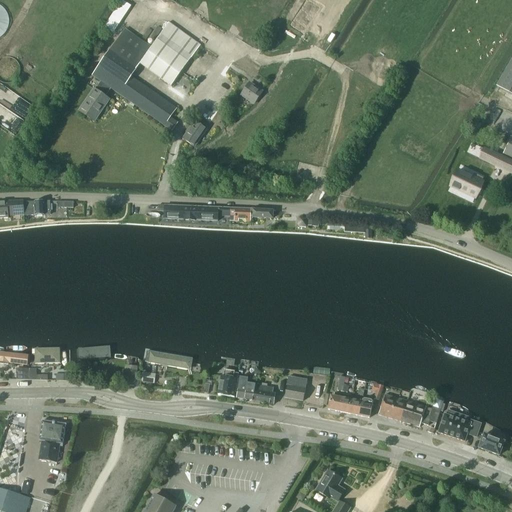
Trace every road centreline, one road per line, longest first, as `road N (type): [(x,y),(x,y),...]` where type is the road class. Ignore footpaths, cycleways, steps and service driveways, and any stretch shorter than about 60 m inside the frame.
road 1 (tertiary): [(0,197),(345,214),(424,227),(511,263)]
road 2 (secondary): [(511,481),(400,442),(220,409)]
